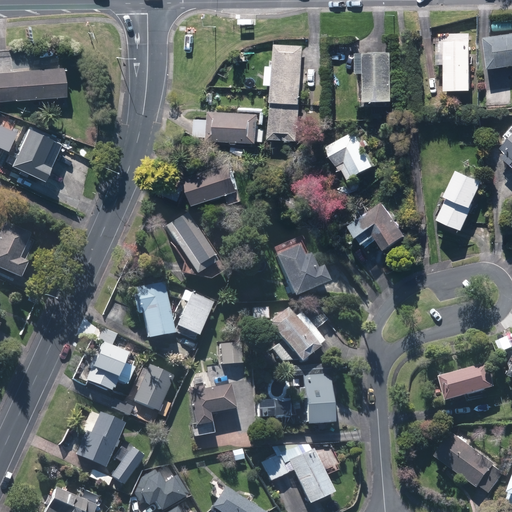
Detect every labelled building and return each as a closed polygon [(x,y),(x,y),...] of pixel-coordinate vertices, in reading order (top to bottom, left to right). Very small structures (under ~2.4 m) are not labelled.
[(254,24),(241,23),(240,33),(253,33),(254,24)] [(511,30),(488,32),(489,66),(511,62),(511,30)] [(474,38),(446,38),(447,87),(475,87),(474,38)] [(301,137),(304,44),(275,43),(274,63),(268,62),(267,84),(273,84),(271,136),(301,137)] [(395,51),(366,50),(365,104),(394,105),(395,51)] [(60,66),(15,68),(15,72),(0,72),(0,95),(24,96),(56,93),(56,89),(61,89),(60,66)] [(511,71),(485,72),(485,104),(511,103),(511,71)] [(197,117),(196,135),(208,136),(208,137),(264,140),(265,129),(258,129),(259,112),(210,110),(210,117),(197,117)] [(13,123),(0,117),(0,145),(3,146),(13,123)] [(51,137),(28,126),(11,160),(42,175),(47,164),(39,160),(51,137)] [(376,161),(357,129),(331,145),(351,176),(376,161)] [(187,178),(195,202),(238,187),(230,163),(187,178)] [(484,177),(458,167),(448,193),(450,194),(441,217),(466,226),(484,177)] [(304,179),(294,193),(316,211),(323,204),(332,208),(334,203),(337,194),(336,185),(331,180),(321,177),(314,178),(309,184),(304,179)] [(282,195),(277,205),(294,213),(299,204),(282,195)] [(406,232),(382,201),(370,210),(365,203),(356,210),(361,217),(353,223),(361,234),(373,225),(389,246),(406,232)] [(213,258),(189,214),(167,226),(192,270),(213,258)] [(26,230),(5,220),(0,229),(0,266),(14,274),(21,259),(14,255),(26,230)] [(294,244),(275,254),(293,291),(327,275),(322,264),(314,268),(307,252),(300,256),(294,244)] [(170,328),(161,280),(135,285),(136,310),(147,332),(170,328)] [(212,301),(190,289),(174,321),(196,332),(212,301)] [(285,304),(266,318),(298,359),(317,344),(285,304)] [(94,341),(107,346),(112,337),(99,331),(94,341)] [(511,338),(511,336),(493,344),(498,355),(511,348),(511,338)] [(241,341),(221,342),(221,361),(241,361),(241,341)] [(129,358),(96,344),(80,382),(103,391),(108,381),(119,386),(126,370),(125,367),(129,358)] [(444,373),(451,397),(497,383),(490,360),(444,373)] [(172,371),(150,361),(132,399),(155,409),(172,371)] [(329,370),(302,371),(305,421),(332,420),(329,370)] [(234,382),(187,386),(192,433),(209,432),(207,410),(237,407),(234,382)] [(131,406),(116,398),(112,405),(128,413),(131,406)] [(270,401),(253,401),(252,418),(269,419),(270,401)] [(123,422),(99,410),(87,433),(85,432),(76,450),(102,463),(123,422)] [(506,466),(454,431),(436,457),(489,492),(506,466)] [(315,446),(288,457),(306,499),(333,488),(315,446)] [(139,458),(128,449),(105,478),(117,487),(139,458)] [(279,450),(260,459),(269,477),(288,468),(279,450)] [(222,484),(209,504),(222,511),(264,511),(265,511),(222,484)]
